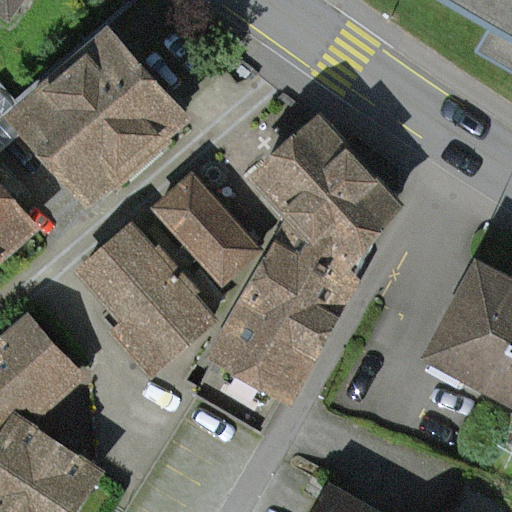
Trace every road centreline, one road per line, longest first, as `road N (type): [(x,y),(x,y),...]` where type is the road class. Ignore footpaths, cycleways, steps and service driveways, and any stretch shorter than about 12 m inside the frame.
road 1 (residential): [(235,511),(459,136)]
road 2 (residential): [(0,309),(317,37)]
road 3 (tertiary): [(317,37),(459,136)]
